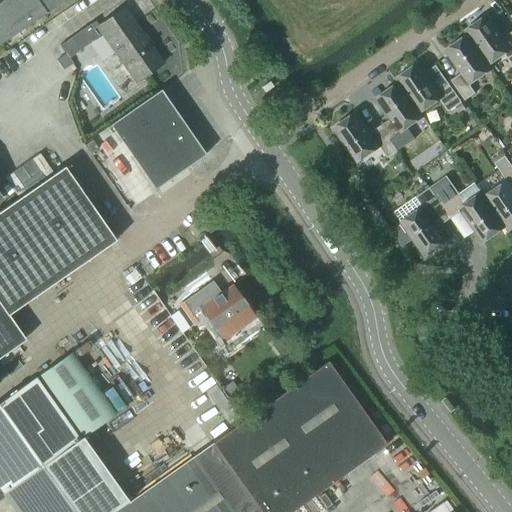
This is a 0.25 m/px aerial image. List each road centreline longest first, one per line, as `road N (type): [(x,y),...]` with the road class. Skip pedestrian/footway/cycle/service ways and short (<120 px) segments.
road 1 (tertiary): [(505,511),(390,372),(360,286),(265,144)]
road 2 (residential): [(265,144),(464,0)]
road 3 (tertiary): [(265,144),(231,94),(212,32),(189,0)]
